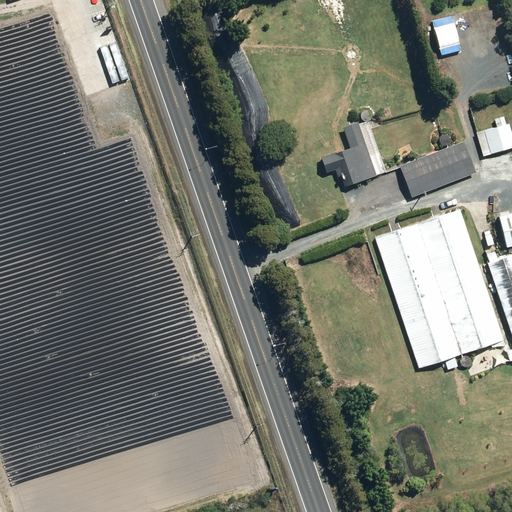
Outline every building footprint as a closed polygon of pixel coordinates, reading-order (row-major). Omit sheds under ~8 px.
[(434,18),(430,24),(444,34),(448,29),(434,18)] [(495,127),(474,133),(481,157),(511,148),(511,122),(510,123),(508,117),(503,118),(502,117),(493,120),(495,127)] [(348,149),(319,158),(320,167),(324,174),(334,171),(336,178),(338,178),(339,181),(340,180),(343,188),(375,177),(357,124),(342,128),(348,149)] [(462,143),(397,167),(403,183),(409,198),(473,174),(467,158),(462,143)] [(453,356),(455,356),(476,349),(501,341),(459,211),(373,239),(415,369),(443,360),(446,371),(457,368),(453,356)] [(511,213),(495,218),(498,234),(503,249),(511,246),(511,213)] [(511,254),(488,263),(511,332),(511,348),(508,350),(511,362),(511,361),(511,254)]
